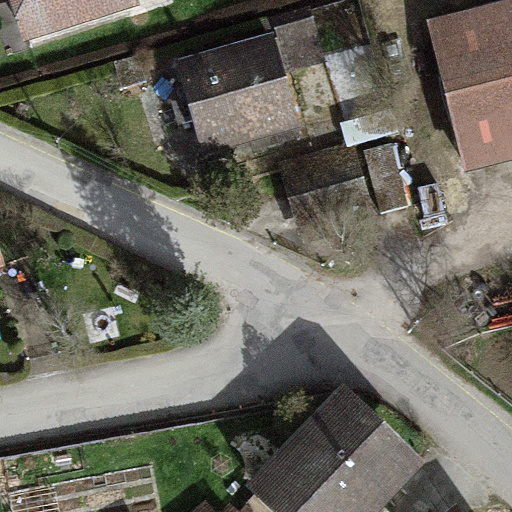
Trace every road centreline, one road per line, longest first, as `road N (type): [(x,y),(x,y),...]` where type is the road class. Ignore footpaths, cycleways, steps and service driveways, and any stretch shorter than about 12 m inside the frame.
road 1 (residential): [(359,353),(183,249),(0,159)]
road 2 (residential): [(0,417),(359,353)]
road 3 (residential): [(511,470),(359,353)]
